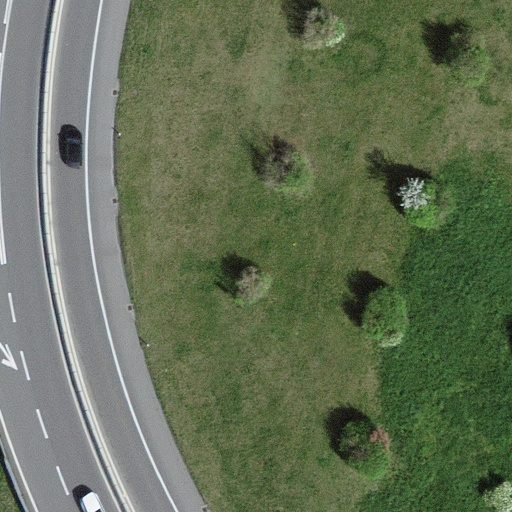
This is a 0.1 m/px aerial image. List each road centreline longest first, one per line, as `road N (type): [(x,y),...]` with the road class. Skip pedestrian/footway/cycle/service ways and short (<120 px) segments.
road 1 (motorway): [(155,511),(103,386),(74,258),(68,120),(82,0)]
road 2 (trunk): [(0,199),(24,365),(77,511)]
